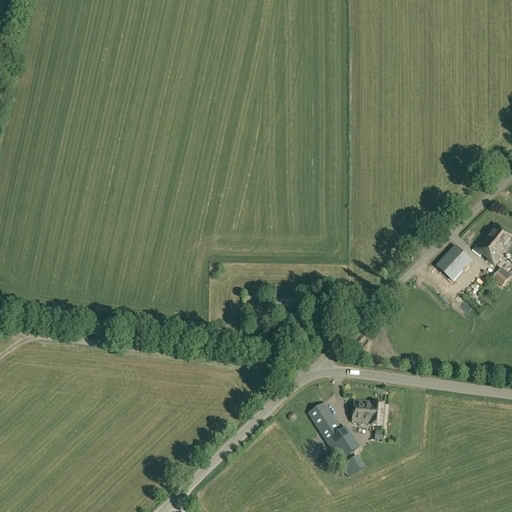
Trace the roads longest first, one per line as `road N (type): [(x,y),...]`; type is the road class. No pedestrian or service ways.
road 1 (unclassified): [(312,371),(0,325)]
road 2 (unclassified): [(312,371),(511,175)]
road 3 (unclassified): [(163,511),(312,371)]
road 4 (unclassified): [(511,397),(312,371)]
